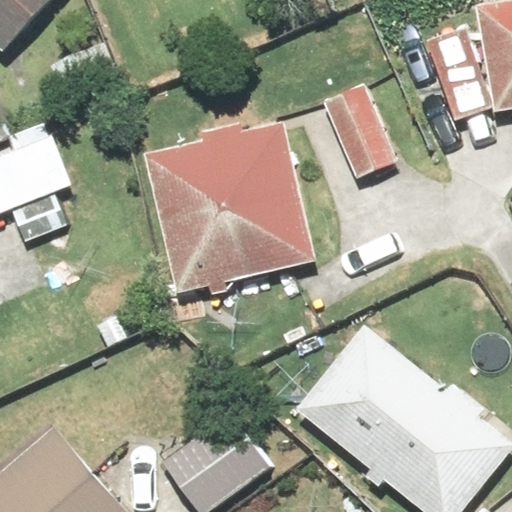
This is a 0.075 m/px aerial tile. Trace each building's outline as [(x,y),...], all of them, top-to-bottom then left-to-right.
[(0,0),(0,34),(22,55),(71,0),(0,0)] [(511,3),(492,7),(510,112),(511,111),(511,3)] [(110,42),(57,67),(78,111),(131,86),(110,42)] [(375,84),(329,104),(364,184),(410,164),(375,84)] [(18,154),(0,161),(0,224),(19,216),(29,241),(74,223),(64,198),(83,190),(55,122),(12,140),(18,154)] [(218,142),(160,156),(192,293),(331,261),(300,123),(256,133),(254,125),(216,133),(218,142)] [(511,433),(380,329),(314,411),(440,511),(479,511),(511,471),(511,433)] [(244,415),(171,464),(204,511),(228,511),(284,474),(244,415)] [(140,511),(70,427),(0,484),(0,511),(140,511)]
